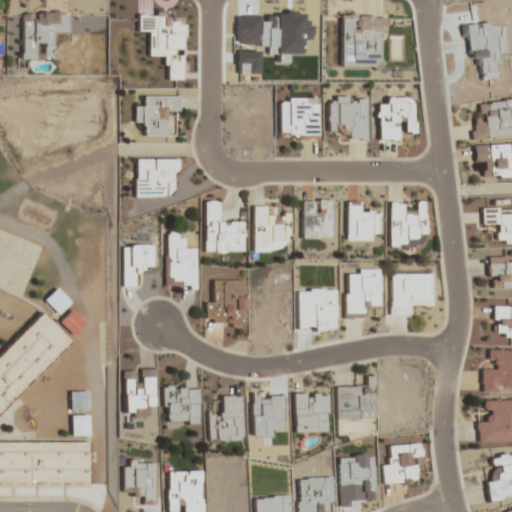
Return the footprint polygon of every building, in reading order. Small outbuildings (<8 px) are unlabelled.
[(20,12),(20,59),(50,59),(50,31),(67,31),(67,12),(20,12)] [(143,136),(167,135),(167,112),(177,112),(176,95),(142,96),(142,106),(132,106),(133,125),(143,124),(143,136)] [(318,137),(318,97),(277,97),(277,137),(318,137)] [(366,97),(327,97),(327,128),(347,129),(347,139),(366,139),(366,97)] [(399,140),(399,139),(414,139),(414,98),(385,98),(385,103),(376,103),(376,140),(399,140)] [(511,136),(511,99),(470,104),(474,141),(511,136)] [(511,143),(472,145),(472,165),(482,165),(482,177),(511,176),(511,143)] [(132,197),(175,197),(175,158),(132,158),(132,197)] [(300,199),(300,239),(331,239),(331,199),(300,199)] [(242,253),(243,222),(220,221),(221,201),(201,201),(200,252),(242,253)] [(345,240),(377,240),(377,212),(356,212),(356,201),(345,201),(345,240)] [(250,250),(287,250),(287,215),(264,215),(264,206),(250,206),(250,250)] [(511,243),(511,208),(480,209),(480,225),(495,225),(495,244),(511,243)] [(164,289),(195,289),(195,245),(184,245),(184,231),(164,231),(164,289)] [(120,287),(138,286),(137,269),(152,269),(151,244),(119,245),(120,287)] [(511,258),(487,259),(487,289),(511,289),(511,258)] [(380,269),(352,269),(352,275),(344,275),(343,318),(362,319),(362,309),(379,309),(380,269)] [(431,274),(389,273),(388,316),(408,316),(408,305),(430,306),(431,274)] [(243,280),(211,280),(211,302),(203,302),(203,326),(243,326),(243,280)] [(82,324),(69,310),(57,322),(71,336),(82,324)] [(0,355),(45,311),(74,340),(0,413),(0,441),(90,441),(91,481),(0,481),(0,355)] [(511,348),(488,349),(488,369),(478,369),(478,392),(498,392),(498,386),(511,385),(511,348)] [(154,407),(154,369),(122,369),(123,417),(145,417),(145,407),(154,407)] [(334,386),(334,420),(373,420),(373,376),(363,376),(364,386),(334,386)] [(162,385),(162,424),(198,424),(198,385),(162,385)] [(326,433),(326,393),(291,393),(291,433),(326,433)] [(240,396),(218,396),(218,414),(205,414),(205,441),(240,441),(240,396)] [(511,399),(483,400),(483,421),(474,421),(474,442),(511,441),(511,399)] [(381,485),(414,483),(414,470),(422,470),(420,443),(387,445),(388,465),(380,465),(381,485)] [(181,511),(200,511),(200,471),(165,471),(165,511),(182,511),(181,511)]
